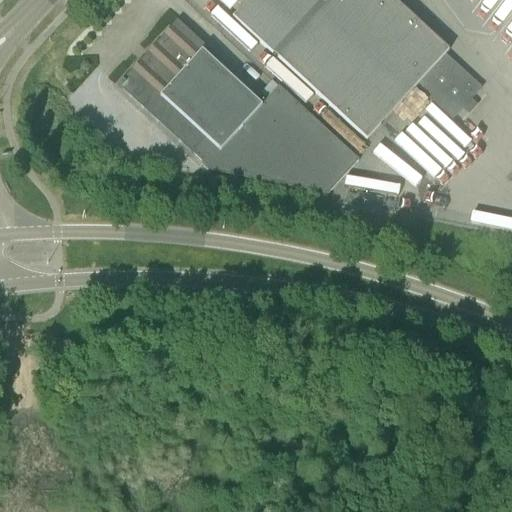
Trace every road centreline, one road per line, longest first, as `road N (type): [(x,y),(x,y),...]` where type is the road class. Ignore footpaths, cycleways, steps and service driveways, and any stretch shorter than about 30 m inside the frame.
road 1 (secondary): [(511,325),(460,301),(286,252),(152,233),(0,234)]
road 2 (secondary): [(0,288),(136,279),(270,285),(511,339)]
